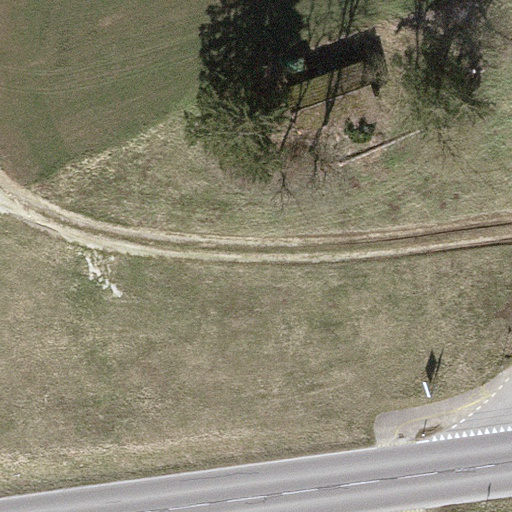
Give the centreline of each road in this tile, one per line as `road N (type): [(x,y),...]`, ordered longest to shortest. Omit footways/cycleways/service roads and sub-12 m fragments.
road 1 (track): [(511,228),(335,251),(178,248),(67,226),(0,182)]
road 2 (primary): [(511,463),(147,511)]
